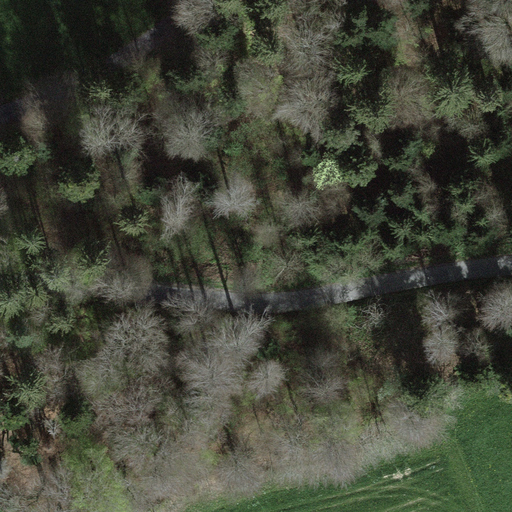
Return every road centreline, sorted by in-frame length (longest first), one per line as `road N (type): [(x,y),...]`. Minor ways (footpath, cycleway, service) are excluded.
road 1 (unclassified): [(511,267),(281,301),(54,279),(0,282)]
road 2 (unclassified): [(0,115),(123,63),(190,0)]
